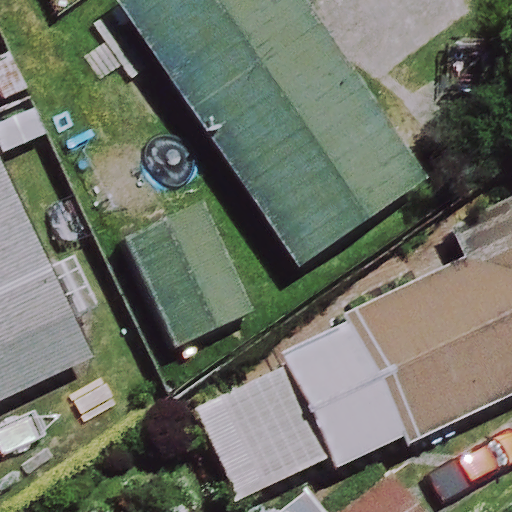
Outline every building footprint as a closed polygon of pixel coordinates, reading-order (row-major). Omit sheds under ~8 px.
[(406,195),(272,0),(127,0),(105,15),(285,278),(406,195)] [(511,399),(511,191),(437,226),(460,276),(267,365),(324,487),(511,399)] [(239,326),(200,222),(106,257),(145,361),(239,326)] [(0,227),(0,392),(63,362),(0,227)] [(418,511),(387,468),(325,511),(418,511)]
